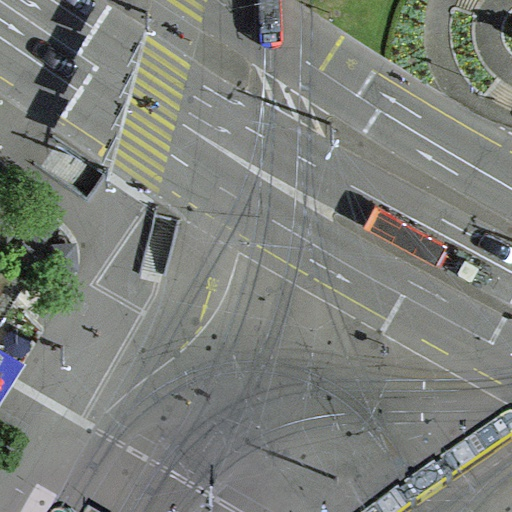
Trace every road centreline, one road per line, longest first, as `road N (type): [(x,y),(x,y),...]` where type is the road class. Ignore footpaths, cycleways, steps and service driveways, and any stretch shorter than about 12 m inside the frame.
road 1 (primary): [(116,0),(511,235)]
road 2 (primary): [(154,102),(240,186),(317,246),(511,353)]
road 3 (secondary): [(154,102),(307,160),(511,270)]
road 4 (primary): [(511,185),(216,0)]
road 5 (primary): [(0,0),(154,102)]
